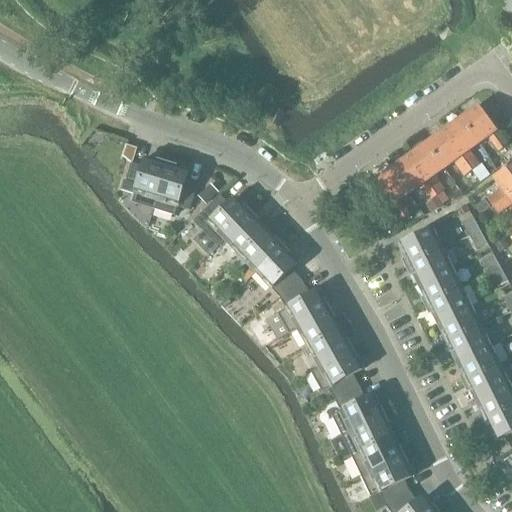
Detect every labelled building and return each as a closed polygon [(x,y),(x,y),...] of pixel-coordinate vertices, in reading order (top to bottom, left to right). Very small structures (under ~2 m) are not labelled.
[(479,107),(461,119),(479,144),(488,137),(499,152),(507,146),(496,132),(497,131),(479,107)] [(444,132),(472,171),(481,183),(491,176),(482,164),(480,166),(469,151),(479,144),(461,119),(444,132)] [(444,132),(426,145),(444,169),(454,162),(465,177),(472,171),(444,132)] [(426,145),(408,158),(437,197),(444,191),(434,177),(444,169),(426,145)] [(132,203),(153,210),(167,165),(146,158),(143,167),(131,164),(123,190),(135,194),(132,203)] [(408,158),(391,170),(408,195),(419,187),(430,202),(437,197),(408,158)] [(167,165),(153,210),(175,216),(177,207),(189,211),(198,184),(186,180),(189,171),(167,165)] [(487,200),(492,207),(511,192),(511,165),(494,179),(501,189),(487,200)] [(408,195),(391,170),(373,183),(391,208),(392,207),(402,222),(410,216),(399,201),(408,195)] [(217,192),(211,186),(199,196),(206,203),(217,192)] [(511,204),(511,192),(492,207),(498,215),(511,204)] [(193,222),(217,247),(251,214),(235,198),(229,205),(220,196),(193,222)] [(224,241),(240,257),(274,224),(268,219),(269,217),(261,224),(251,214),(217,247),(224,241)] [(461,223),(469,237),(480,231),(472,217),(472,218),(473,220),(463,225),(462,223),(461,223)] [(240,257),(255,273),(282,247),(273,237),(281,230),(280,229),(279,230),(274,224),(240,257)] [(406,267),(406,268),(442,250),(432,230),(399,246),(408,265),(406,267)] [(480,231),(469,237),(476,250),(477,250),(475,247),(485,242),(487,244),(480,231)] [(255,273),(280,298),(302,281),(291,270),(298,263),(282,247),(255,273)] [(409,267),(418,286),(452,269),(442,250),(406,268),(407,268),(409,267)] [(482,261),(490,275),(501,269),(493,255),(493,256),(494,258),(484,263),(483,261),(482,261)] [(425,305),(425,306),(461,288),(452,269),(418,286),(427,304),(425,305)] [(501,269),(490,275),(497,288),(498,288),(496,285),(506,280),(507,282),(508,282),(501,269)] [(277,314),(288,334),(329,311),(318,291),(310,296),(302,281),(280,298),(286,309),(277,314)] [(428,306),(437,324),(471,308),(461,288),(425,306),(426,307),(428,306)] [(503,299),(510,312),(511,311),(511,297),(505,301),(504,299),(503,299)] [(444,344),(445,345),(481,327),(471,308),(437,324),(446,343),(444,344)] [(297,330),(308,349),(349,326),(345,319),(347,318),(346,317),(336,322),(329,311),(288,334),(289,334),(297,330)] [(311,373),(352,350),(345,338),(355,333),(354,332),(353,332),(349,326),(308,349),(319,368),(311,373)] [(447,345),(456,363),(490,347),(481,327),(445,345),(445,346),(447,345)] [(463,383),(464,384),(500,366),(490,347),(456,363),(466,382),(463,383)] [(328,389),(335,400),(359,387),(353,375),(363,370),(352,350),(311,373),(322,393),(328,389)] [(467,384),(476,402),(509,385),(500,366),(464,384),(464,385),(467,384)] [(482,421),(483,422),(511,408),(511,390),(509,385),(476,402),(485,420),(482,421)] [(331,416),(341,436),(384,416),(374,395),(365,400),(359,387),(335,400),(340,412),(331,416)] [(511,408),(483,422),(483,423),(486,422),(495,441),(511,433),(511,408)] [(341,436),(351,457),(402,432),(399,425),(400,424),(400,423),(390,428),(384,416),(341,436)] [(351,457),(361,477),(403,457),(397,444),(407,439),(407,438),(405,439),(402,432),(351,457)] [(379,493),(386,507),(410,492),(404,481),(413,477),(403,457),(361,477),(371,497),(379,493)] [(437,511),(425,497),(418,502),(410,492),(386,507),(389,511),(437,511)]
